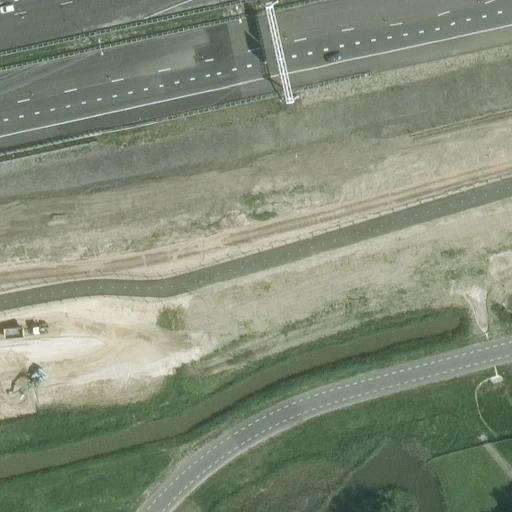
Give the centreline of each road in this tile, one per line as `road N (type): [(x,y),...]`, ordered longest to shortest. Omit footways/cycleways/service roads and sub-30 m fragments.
road 1 (motorway): [(0,102),(470,0)]
road 2 (tertiary): [(511,349),(276,419),(194,470),(156,511)]
road 3 (motorway): [(139,0),(0,29)]
